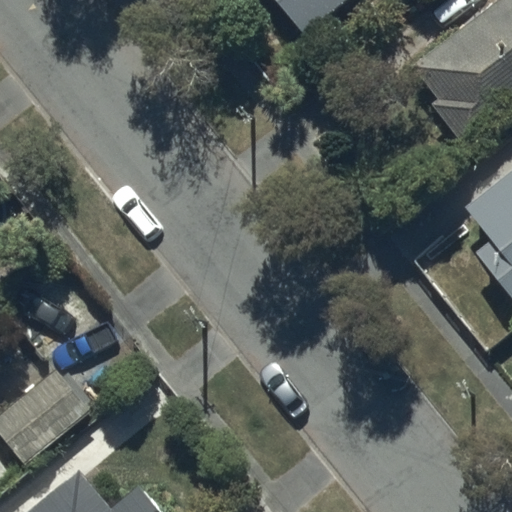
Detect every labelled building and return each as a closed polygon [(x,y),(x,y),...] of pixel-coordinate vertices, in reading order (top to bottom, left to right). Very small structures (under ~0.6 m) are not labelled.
[(255,0),(292,44),(344,0),(255,0)] [(484,125),(511,104),(511,0),(495,0),(399,69),(425,105),(418,110),(451,157),(489,130),(484,125)] [(511,171),(510,169),(452,214),(476,244),(460,256),(508,317),(511,313),(511,171)] [(0,454),(13,471),(77,419),(44,378),(0,413),(0,454)] [(160,511),(135,482),(109,504),(78,467),(23,511),(160,511)]
